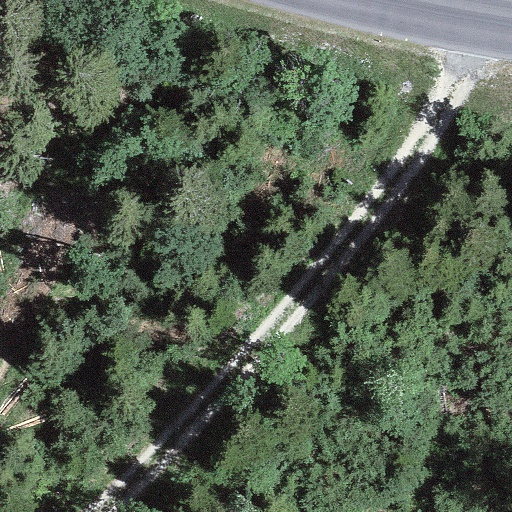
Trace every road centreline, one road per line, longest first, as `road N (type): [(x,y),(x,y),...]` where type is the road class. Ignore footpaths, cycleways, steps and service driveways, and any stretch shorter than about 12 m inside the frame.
road 1 (track): [(486,0),(371,231),(118,511)]
road 2 (tertiary): [(368,0),(511,30)]
